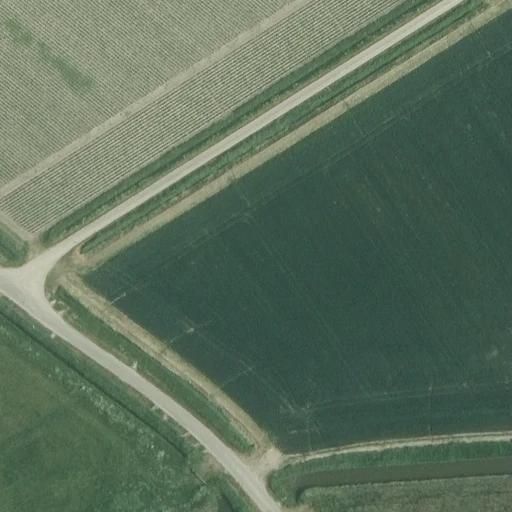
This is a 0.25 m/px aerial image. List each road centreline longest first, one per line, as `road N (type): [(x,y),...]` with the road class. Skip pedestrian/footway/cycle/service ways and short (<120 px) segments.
road 1 (track): [(4,286),(455,0)]
road 2 (unclassified): [(269,511),(178,411),(0,283)]
